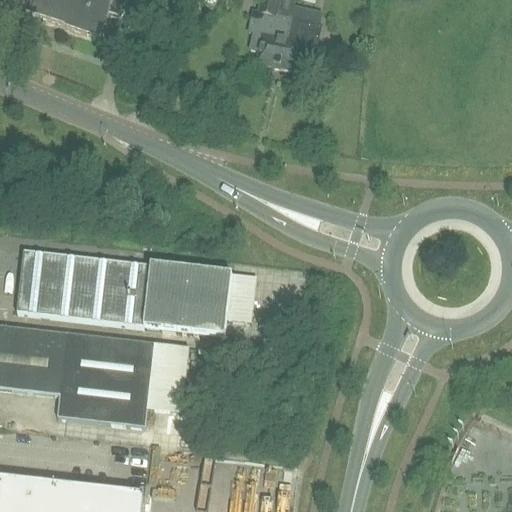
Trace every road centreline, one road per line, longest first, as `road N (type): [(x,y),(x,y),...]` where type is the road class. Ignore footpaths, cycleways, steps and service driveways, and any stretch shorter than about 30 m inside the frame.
road 1 (tertiary): [(392,251),(285,218),(0,82)]
road 2 (tertiary): [(349,511),(366,449),(426,328)]
road 3 (tertiary): [(511,260),(499,233),(462,210),(419,217),(392,251)]
road 4 (track): [(175,0),(133,141)]
